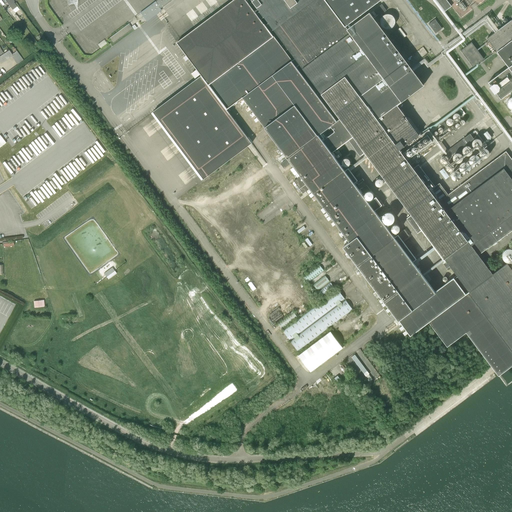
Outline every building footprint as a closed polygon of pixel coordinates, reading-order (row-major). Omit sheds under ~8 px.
[(19,10),(17,6),(13,2),(14,1),(13,0),(5,0),(7,2),(11,7),(13,9),(15,13),(19,10)] [(227,109),(242,98),(272,76),(295,59),(299,63),(346,28),(345,27),(325,0),(233,0),(176,42),(201,75),(152,113),(202,180),(252,143),(227,109)] [(157,0),(155,2),(160,9),(172,0),(157,0)] [(325,0),(345,27),(380,0),(325,0)] [(450,4),(446,0),(437,0),(444,9),(450,4)] [(161,10),(160,9),(155,2),(140,13),(146,22),(161,10)] [(386,10),(382,4),(374,9),(379,15),(386,10)] [(370,13),(346,28),(402,100),(423,84),(370,13)] [(390,29),(392,28),(394,26),(395,23),(395,20),(394,18),(392,16),(390,15),(387,14),(385,15),(382,17),(381,20),(381,23),(382,25),(384,28),(386,29),(390,29)] [(441,29),(435,19),(429,23),(435,33),(441,29)] [(511,19),(487,38),(508,67),(486,83),(498,99),(511,89),(511,19)] [(113,44),(133,29),(129,23),(109,38),(113,44)] [(299,63),(351,132),(456,275),(493,273),(486,264),(489,262),(482,252),(487,248),(448,194),(439,182),(435,185),(418,164),(413,168),(406,159),(376,119),(397,104),(402,100),(346,28),(299,63)] [(483,58),(471,42),(460,50),(473,66),(483,58)] [(0,62),(1,64),(12,57),(13,56),(12,54),(9,51),(3,54),(0,56),(0,62)] [(23,60),(16,51),(12,54),(13,56),(12,57),(17,65),(23,60)] [(272,76),(328,149),(351,132),(299,63),(295,59),(272,76)] [(474,90),(477,88),(460,67),(457,69),(474,90)] [(429,321),(435,290),(328,149),(272,76),(242,98),(349,241),(343,245),(410,334),(429,321)] [(422,137),(397,104),(376,119),(406,159),(421,148),(425,153),(435,145),(432,141),(426,133),(422,137)] [(474,137),(470,132),(463,137),(467,142),(474,137)] [(479,146),(480,146),(481,145),(482,144),(482,143),(482,141),(482,140),(481,139),(480,138),(479,137),(478,137),(477,137),(475,137),(474,138),(473,139),(473,140),(472,141),(472,142),(472,143),(473,145),(474,146),(475,146),(476,147),(478,147),(479,146)] [(471,153),(472,152),(472,151),(472,149),(472,148),(472,147),(472,146),(471,145),(470,145),(469,144),(468,144),(466,144),(465,144),(464,145),(463,146),(463,147),(462,148),(462,149),(462,151),(463,152),(464,153),(466,154),(468,154),(469,154),(471,153)] [(482,157),(484,157),(486,157),(487,156),(488,155),(489,154),(489,153),(489,151),(488,150),(487,149),(486,148),(485,147),(483,147),(482,147),(481,148),(480,149),(479,151),(479,152),(479,153),(479,154),(480,156),(481,157),(482,157)] [(49,193),(101,157),(98,152),(94,155),(89,148),(43,179),(47,185),(44,187),(49,193)] [(506,151),(448,194),(487,248),(511,229),(511,159),(506,151)] [(461,161),(462,160),(462,159),(463,157),(463,156),(463,155),(462,154),(461,153),(460,152),(459,152),(458,151),(457,152),(456,152),(455,152),(454,153),(453,154),(453,155),(453,157),(453,158),(454,159),(455,160),(456,161),(458,161),(459,161),(461,161)] [(448,160),(449,159),(448,157),(447,155),(446,154),(444,154),(443,154),(441,155),(440,157),(440,159),(440,160),(441,162),(443,163),(444,163),(446,163),(447,162),(448,160)] [(476,165),(478,164),(479,164),(480,162),(480,161),(480,160),(480,158),(480,157),(479,156),(478,155),(476,154),(475,154),(473,154),(472,155),(471,156),(470,157),(469,158),(469,160),(470,161),(470,163),(471,164),(472,165),(473,165),(475,165),(476,165)] [(468,171),(469,170),(470,169),(470,168),(471,167),(471,166),(470,164),(469,163),(468,162),(467,161),(466,161),(464,161),(463,161),(462,162),(461,163),(460,164),(460,165),(459,167),(460,168),(460,170),(462,171),(463,172),(465,172),(466,172),(468,171)] [(454,168),(454,166),(454,165),(453,163),(452,162),(450,162),(448,162),(447,163),(446,165),(445,166),(446,168),(447,169),(448,170),(450,171),(452,170),(453,169),(454,168)] [(442,168),(437,172),(443,178),(447,175),(442,168)] [(460,177),(460,175),(460,173),(459,171),(458,170),(456,170),(454,170),(452,171),(451,173),(451,175),(451,177),(452,178),(454,179),(456,180),(457,179),(459,178),(460,177)] [(263,219),(279,208),(274,201),(258,213),(263,219)] [(288,203),(276,211),(279,216),(291,209),(288,203)] [(297,221),(302,217),(296,209),(291,213),(297,221)] [(296,228),(300,232),(306,227),(304,225),(307,222),(305,220),(296,228)] [(511,248),(510,248),(509,248),(508,248),(507,249),(505,250),(505,251),(504,252),(504,253),(503,255),(504,256),(504,257),(505,258),(505,259),(507,260),(508,261),(509,261),(510,261),(511,261),(511,248)] [(326,251),(321,255),(325,261),(330,257),(326,251)] [(511,269),(507,263),(493,273),(456,275),(435,290),(429,321),(447,346),(467,331),(496,371),(511,359),(511,269)] [(305,275),(309,281),(325,270),(321,264),(305,275)] [(116,274),(112,268),(104,274),(108,280),(116,274)] [(319,289),(331,280),(326,274),(314,283),(319,289)] [(346,274),(338,279),(340,282),(348,277),(346,274)] [(332,281),(320,290),(323,295),(335,287),(332,281)] [(297,349),(351,308),(337,289),(283,330),(297,349)] [(283,328),(298,315),(294,311),(279,323),(283,328)] [(352,355),(366,375),(370,372),(374,377),(378,374),(373,368),(369,371),(356,353),(352,355)]
